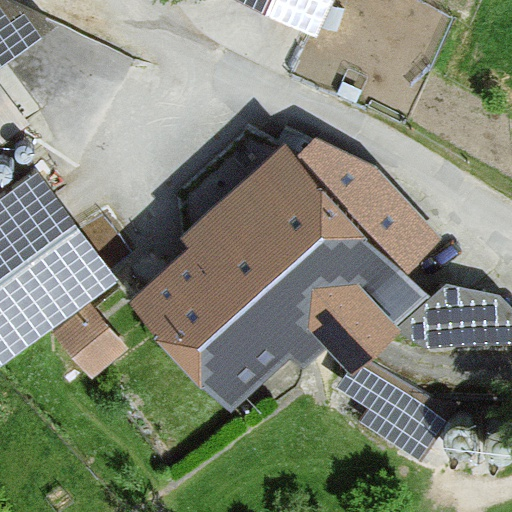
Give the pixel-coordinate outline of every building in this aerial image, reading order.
[(0,0),(0,66),(54,28),(5,0),(0,0)] [(330,0),(231,0),(311,39),(330,0)] [(0,148),(25,130),(0,96),(0,148)] [(375,170),(285,131),(181,232),(189,240),(126,301),(230,409),(289,353),(304,369),(327,346),(351,370),(367,358),(402,333),(396,326),(426,297),(404,274),(441,238),(375,170)] [(0,369),(121,280),(38,168),(0,195),(0,369)] [(443,283),(426,297),(396,326),(402,333),(412,343),(428,352),(511,346),(511,308),(500,296),(443,283)] [(123,352),(85,308),(50,338),(88,382),(123,352)] [(457,408),(367,358),(351,370),(346,375),(336,389),(366,409),(357,423),(420,463),(457,408)]
